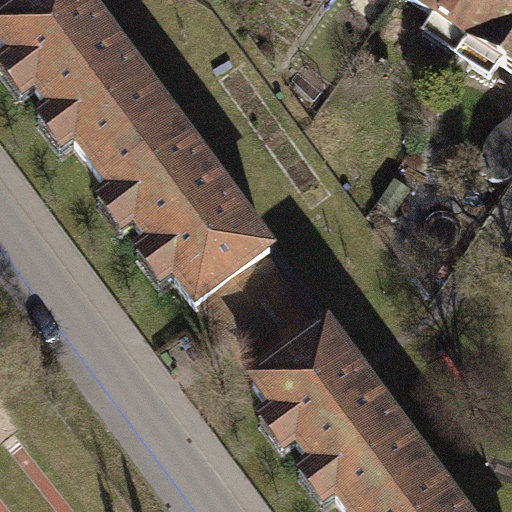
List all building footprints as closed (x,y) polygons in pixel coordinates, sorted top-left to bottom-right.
[(71,0),(33,0),(0,25),(0,66),(83,178),(161,120),(71,0)] [(406,0),(435,19),(425,33),(458,56),(497,0),(406,0)] [(511,0),(497,0),(458,56),(492,82),(503,66),(511,72),(511,0)] [(161,120),(83,178),(186,315),(264,257),(161,120)] [(318,340),(240,398),(326,511),(381,511),(423,480),(318,340)] [(447,511),(423,480),(381,511),(447,511)]
